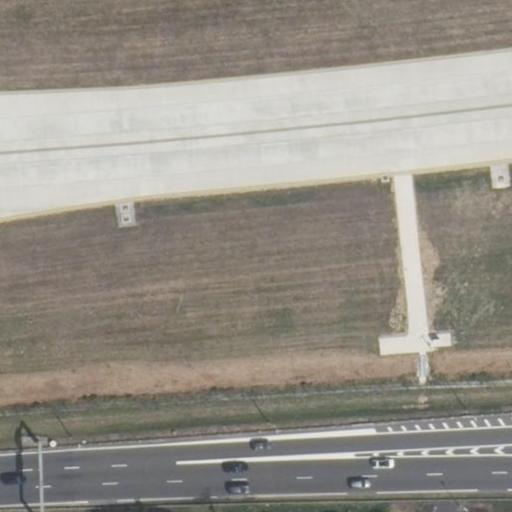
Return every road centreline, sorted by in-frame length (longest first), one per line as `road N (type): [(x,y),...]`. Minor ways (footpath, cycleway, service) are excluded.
road 1 (primary): [(166,479),(255,450),(511,440)]
road 2 (secondary): [(166,479),(511,477)]
road 3 (primary): [(0,489),(166,479)]
